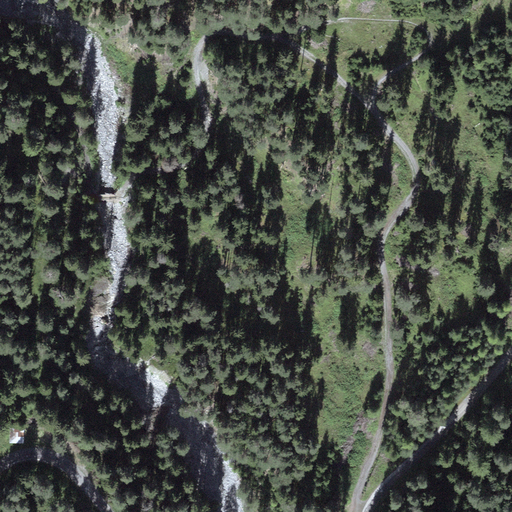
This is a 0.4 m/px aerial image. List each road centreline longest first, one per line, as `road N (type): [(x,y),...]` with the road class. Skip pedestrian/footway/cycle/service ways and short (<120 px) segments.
road 1 (track): [(354,511),(392,370),(377,245),(414,184),(413,163),(367,102),(379,79),(430,46)]
road 2 (track): [(367,102),(290,39),(222,30),(201,41),(205,113),(196,151),(139,173),(116,192)]
road 3 (track): [(373,511),(382,492),(511,349)]
road 4 (track): [(0,473),(23,457),(51,456),(76,473),(104,511)]
